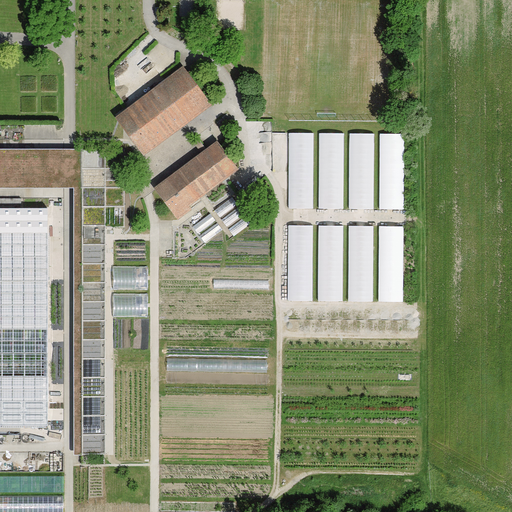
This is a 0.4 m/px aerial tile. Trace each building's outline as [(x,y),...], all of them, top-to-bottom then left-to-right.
[(182,68),(117,116),(144,153),(209,104),(182,68)] [(314,133),(289,133),(289,208),(313,208),(314,133)] [(344,133),(320,133),(320,208),(344,208),(344,133)] [(374,134),(350,134),(350,209),(374,209),(374,134)] [(405,134),(380,134),(380,209),(404,209),(405,134)] [(217,142),(156,187),(178,217),(189,209),(186,206),(226,176),(236,169),(217,142)] [(0,187),(74,188),(75,150),(0,149),(0,187)] [(105,149),(75,150),(74,188),(74,455),(105,455),(105,149)] [(0,429),(48,430),(49,209),(0,208),(0,429)] [(313,226),(289,226),(288,301),(313,301),(313,226)] [(343,226),(319,226),(319,301),(343,301),(343,226)] [(373,226),(349,226),(349,301),(373,302),(373,226)] [(404,227),(380,227),(380,302),(404,302),(404,227)] [(115,286),(149,286),(149,264),(115,264),(115,286)] [(116,313),(148,314),(148,294),(116,293),(116,313)] [(0,511),(64,511),(65,493),(0,493),(0,511)]
